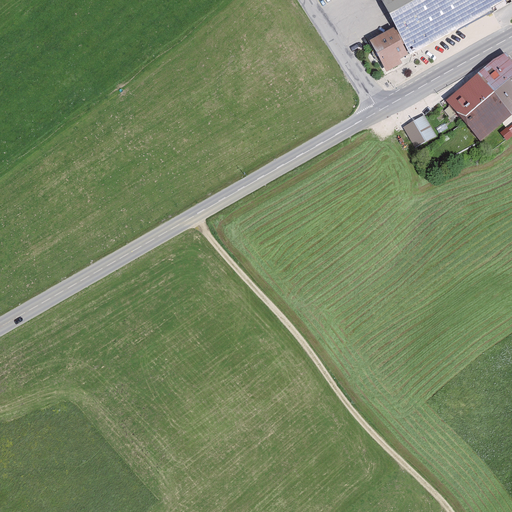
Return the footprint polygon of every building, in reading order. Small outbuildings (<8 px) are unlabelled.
[(511,0),(378,0),(410,57),(511,0)] [(394,31),(370,45),(385,71),(385,70),(387,74),(401,66),(399,62),(409,57),(394,31)] [(511,85),(511,84),(511,61),(504,53),(479,75),(496,95),(511,113),(511,85)] [(463,123),(496,95),(479,75),(446,104),(463,123)] [(481,143),(511,116),(511,113),(496,95),(463,123),(481,143)] [(436,137),(424,116),(403,128),(415,149),(436,137)]
